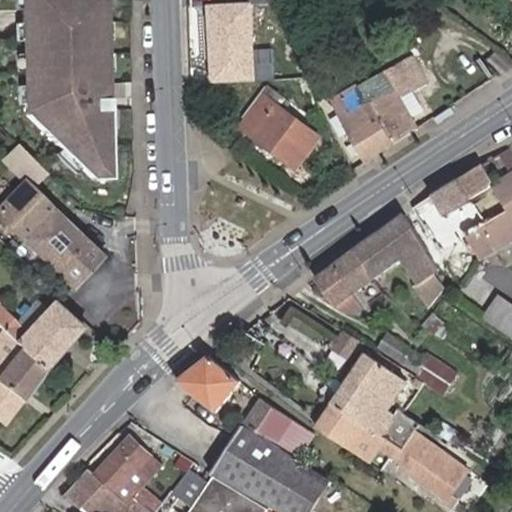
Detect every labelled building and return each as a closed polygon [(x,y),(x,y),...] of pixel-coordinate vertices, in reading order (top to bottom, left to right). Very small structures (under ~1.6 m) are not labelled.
[(96,0),(18,0),(19,27),(22,115),(88,180),(108,179),(105,99),(100,99),(96,0)] [(251,4),(205,6),(210,83),(255,80),(251,4)] [(367,163),(418,129),(409,115),(425,104),(416,91),(428,83),(411,58),(332,110),(367,163)] [(275,102),(280,94),(272,88),(266,96),(275,102)] [(270,116),(254,138),(298,169),(322,137),(288,112),(293,104),(280,94),(275,102),(266,96),(258,107),(270,116)] [(242,129),(254,138),(270,116),(258,107),(242,129)] [(511,163),(505,153),(480,169),(491,185),(505,209),(484,222),(463,234),(480,260),(511,240),(511,163)] [(469,199),(491,185),(480,169),(459,183),(469,199)] [(50,205),(25,181),(0,205),(0,217),(70,285),(99,255),(50,205)] [(444,217),(469,199),(459,183),(434,199),(444,217)] [(469,199),(484,222),(505,209),(491,185),(469,199)] [(416,211),(429,233),(443,225),(454,240),(463,234),(484,222),(469,199),(444,217),(434,199),(416,211)] [(426,306),(438,292),(442,288),(433,273),(437,270),(406,218),(316,278),(345,317),(382,292),(375,283),(403,263),(416,285),(413,287),(426,306)] [(485,267),(511,250),(511,240),(480,260),(485,267)] [(511,338),(511,305),(499,296),(484,318),(511,338)] [(0,328),(1,330),(42,368),(81,327),(51,300),(44,307),(37,301),(16,321),(0,304),(0,328)] [(442,320),(432,312),(422,325),(432,332),(442,320)] [(1,330),(0,330),(0,384),(21,400),(42,368),(1,330)] [(350,361),(362,346),(340,331),(330,347),(350,361)] [(422,385),(438,359),(430,353),(427,358),(389,333),(379,348),(416,373),(412,379),(422,385)] [(397,417),(391,412),(411,382),(367,352),(333,403),(405,449),(418,432),(423,425),(400,413),(397,417)] [(207,355),(175,379),(215,412),(241,383),(207,355)] [(457,371),(438,359),(422,385),(440,397),(457,371)] [(300,382),(294,391),(309,401),(313,403),(320,394),(300,382)] [(0,419),(5,423),(21,400),(0,384),(0,419)] [(260,398),(242,424),(298,460),(314,434),(260,398)] [(405,449),(333,403),(316,427),(373,465),(381,452),(400,465),(399,468),(449,503),(447,506),(454,511),(461,501),(455,497),(472,471),(418,432),(405,449)] [(281,511),(311,511),(331,481),(298,460),(242,424),(212,471),(214,473),(281,511)] [(146,476),(160,461),(132,435),(94,473),(68,500),(88,511),(154,511),(155,511),(132,494),(132,493),(124,501),(118,496),(142,472),(146,476)] [(165,497),(175,504),(170,510),(173,511),(277,511),(214,473),(208,482),(188,468),(165,497)] [(68,500),(94,473),(91,471),(65,498),(68,500)] [(132,494),(155,511),(165,497),(158,491),(152,499),(137,489),(132,494)]
